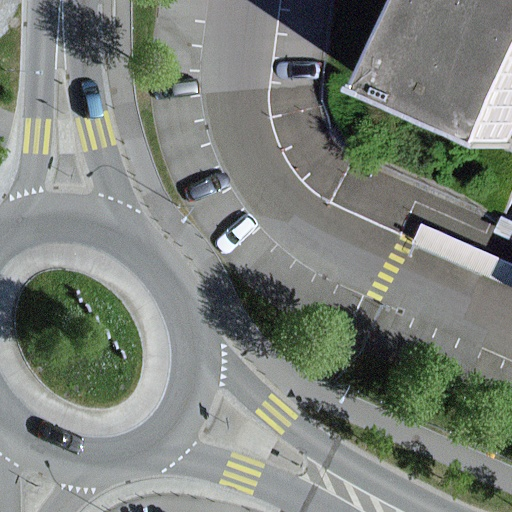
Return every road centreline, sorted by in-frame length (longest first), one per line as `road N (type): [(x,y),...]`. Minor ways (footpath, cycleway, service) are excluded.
road 1 (primary): [(334,488),(205,339)]
road 2 (secondary): [(130,229),(59,57)]
road 3 (primary): [(163,440),(248,471),(334,488)]
road 4 (secondary): [(59,57),(28,219)]
road 5 (primary): [(205,339),(188,292),(130,229)]
